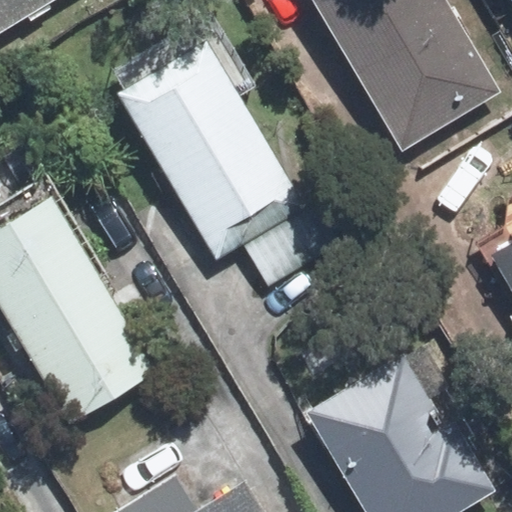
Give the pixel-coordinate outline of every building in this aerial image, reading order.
[(0,0),(0,30),(50,0),(0,0)] [(441,0),(300,0),(395,154),(498,92),(441,0)] [(511,0),(503,0),(511,14),(511,0)] [(196,40),(108,94),(210,261),(299,208),(196,40)] [(43,195),(0,221),(0,324),(65,429),(155,373),(43,195)] [(511,235),(481,255),(511,305),(511,235)] [(403,352),(298,415),(355,511),(461,511),(489,495),(403,352)] [(172,480),(118,511),(260,511),(241,480),(191,510),(172,480)]
